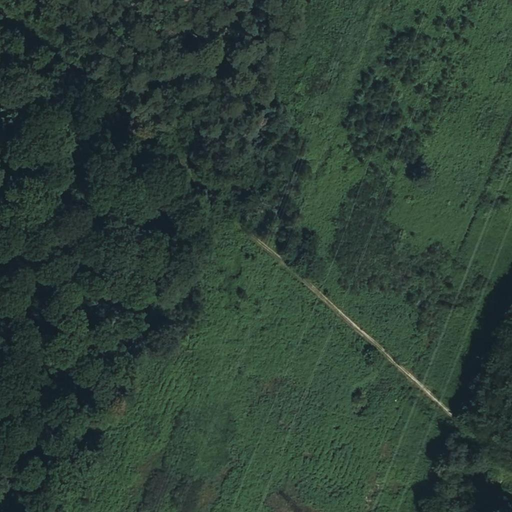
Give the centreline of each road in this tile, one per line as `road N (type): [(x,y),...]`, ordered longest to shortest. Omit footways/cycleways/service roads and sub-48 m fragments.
road 1 (track): [(511,467),(0,11)]
road 2 (track): [(219,0),(188,123),(159,157)]
